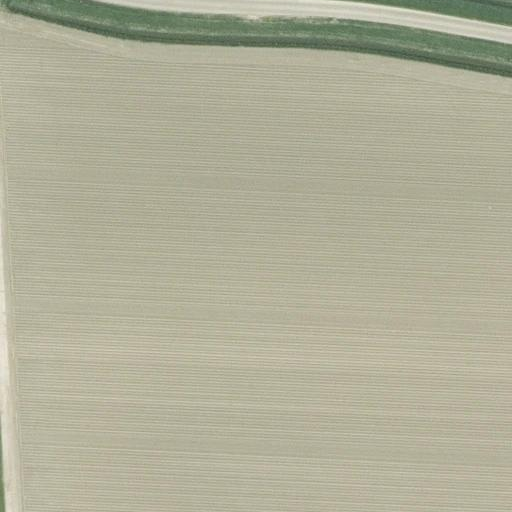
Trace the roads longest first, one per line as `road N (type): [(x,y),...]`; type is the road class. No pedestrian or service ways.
road 1 (unclassified): [(125,0),(372,11),(511,36)]
road 2 (unclassified): [(9,511),(0,353)]
